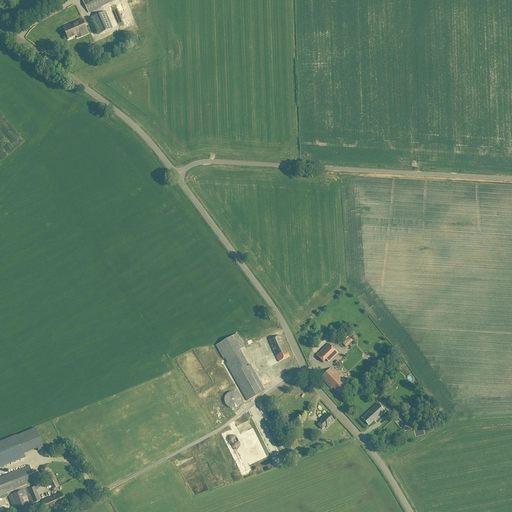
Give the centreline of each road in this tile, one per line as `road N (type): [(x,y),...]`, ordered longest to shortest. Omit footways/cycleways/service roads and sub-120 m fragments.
road 1 (tertiary): [(409,511),(313,386),(276,312),(176,173)]
road 2 (unclassified): [(511,177),(213,161),(176,173)]
road 3 (tertiary): [(176,173),(120,112),(0,24)]
